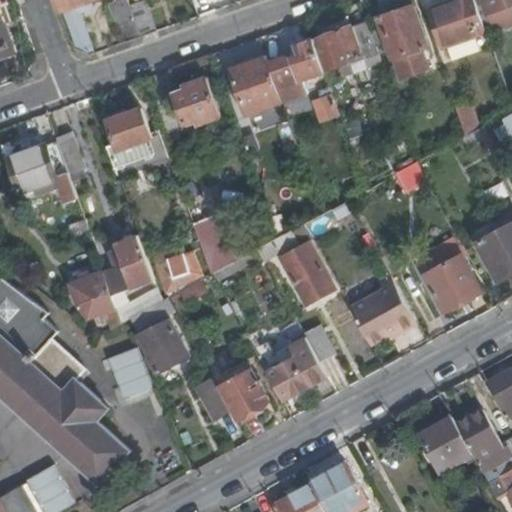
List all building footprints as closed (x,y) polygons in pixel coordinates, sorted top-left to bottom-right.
[(59,0),(77,47),(91,54),(95,52),(78,5),(91,0),(59,0)] [(120,24),(126,41),(142,36),(132,8),(128,0),(118,0),(119,1),(109,4),(117,25),(120,24)] [(430,0),(417,0),(423,13),(430,11),(430,10),(433,8),(430,0)] [(466,0),(458,0),(433,8),(430,10),(430,11),(442,47),(472,36),(474,42),(481,39),(466,0)] [(511,0),(483,0),(494,28),(511,21),(511,0)] [(132,8),(142,36),(156,31),(146,3),(132,8)] [(415,6),(379,17),(393,58),(395,58),(403,77),(415,73),(417,78),(432,72),(425,52),(419,54),(417,50),(429,46),(415,6)] [(0,59),(16,54),(0,12),(0,59)] [(385,66),(368,20),(328,34),(343,75),(366,68),(370,79),(387,73),(385,66)] [(322,59),(314,38),(297,44),(300,54),(294,57),(292,53),(269,62),(278,86),(326,70),(322,59)] [(267,57),(267,55),(230,68),(248,115),(283,102),(278,86),(269,62),(267,57)] [(188,88),(175,92),(196,151),(214,144),(207,122),(222,115),(209,76),(187,84),(188,88)] [(334,94),(331,85),(320,90),(323,99),(334,94)] [(471,101),(456,106),(467,135),(480,127),(471,101)] [(152,136),(149,130),(142,108),(109,120),(117,144),(118,148),(148,138),(152,136)] [(506,150),(511,147),(511,117),(496,123),(506,150)] [(496,144),(486,124),(480,127),(467,135),(448,145),(454,155),(484,139),(490,147),(496,144)] [(168,148),(159,126),(149,130),(152,136),(148,138),(154,154),(168,148)] [(75,133),(58,139),(71,174),(87,168),(75,133)] [(117,144),(109,147),(110,151),(116,168),(154,154),(148,138),(118,148),(117,144)] [(71,174),(58,139),(10,157),(21,190),(42,183),(44,188),(60,182),(67,200),(79,197),(71,174)] [(406,192),(429,185),(422,163),(399,170),(406,192)] [(336,183),(323,187),(330,205),(343,201),(336,183)] [(231,262),(238,259),(223,218),(196,228),(212,272),(214,271),(231,262)] [(70,225),(74,236),(91,230),(87,219),(70,225)] [(304,223),(292,229),(302,246),(310,241),(313,240),(304,223)] [(511,224),(479,242),(500,281),(511,274),(511,224)] [(281,235),(280,236),(259,247),(264,256),(266,261),(280,253),(308,304),(335,288),(310,241),(302,246),(292,229),(281,235)] [(156,278),(140,235),(119,243),(121,248),(113,251),(116,260),(103,264),(106,270),(114,294),(156,278)] [(264,256),(259,247),(238,259),(231,262),(214,271),(219,280),(264,256)] [(170,260),(175,276),(191,270),(185,255),(170,260)] [(424,276),(444,311),(482,290),(463,255),(424,276)] [(114,294),(106,270),(73,282),(80,304),(91,316),(99,313),(102,320),(108,317),(113,326),(124,320),(120,309),(114,294)] [(0,392),(100,482),(130,448),(97,420),(109,406),(78,377),(86,368),(54,339),(60,332),(47,320),(51,314),(0,274),(0,392)] [(371,346),(416,320),(401,291),(392,274),(380,281),(383,286),(349,305),(371,346)] [(207,281),(181,289),(186,304),(212,296),(207,281)] [(163,299),(159,287),(120,309),(124,320),(133,315),(160,301),(163,299)] [(133,315),(138,329),(167,312),(160,301),(133,315)] [(321,323),(305,332),(306,334),(320,361),(336,353),(321,323)] [(175,326),(161,334),(166,345),(150,354),(160,372),(190,355),(175,326)] [(264,343),(255,348),(283,400),(312,385),(308,378),(325,369),(320,361),(306,334),(289,343),(296,355),(276,365),(270,353),(264,343)] [(289,343),(270,353),(276,365),(296,355),(289,343)] [(140,347),(110,358),(126,400),(156,389),(140,347)] [(220,385),(237,416),(270,399),(253,367),(220,385)] [(511,375),(490,387),(509,423),(511,421),(511,375)] [(221,392),(213,376),(197,385),(215,416),(230,408),(221,392)] [(487,413),(460,428),(477,460),(481,466),(508,452),(487,413)] [(460,428),(456,421),(423,439),(445,478),(477,460),(460,428)] [(511,449),(508,452),(481,466),(492,485),(511,474),(511,449)] [(330,481),(314,489),(326,511),(359,511),(370,506),(345,461),(339,465),(340,467),(326,475),(330,481)] [(0,511),(45,511),(27,481),(0,496),(0,511)] [(326,511),(314,489),(277,510),(277,511),(326,511)]
